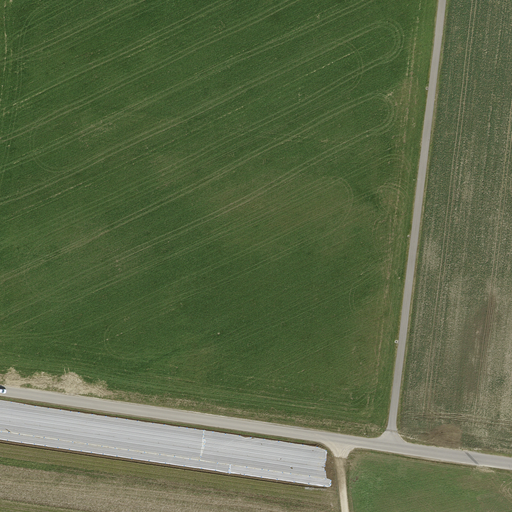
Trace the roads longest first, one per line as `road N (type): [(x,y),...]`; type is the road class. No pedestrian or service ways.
road 1 (unclassified): [(389,446),(443,0)]
road 2 (unclassified): [(0,388),(389,446)]
road 3 (unclassified): [(511,463),(389,446)]
